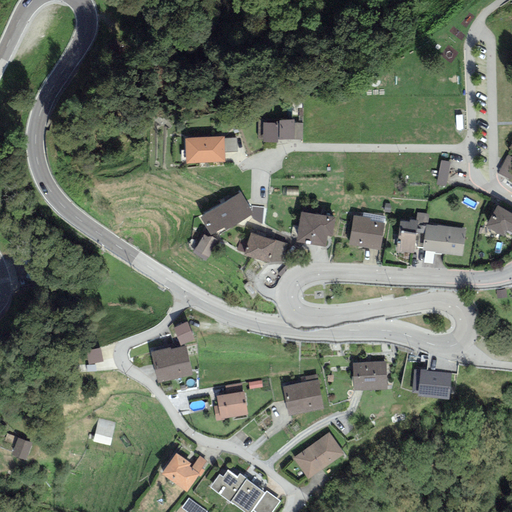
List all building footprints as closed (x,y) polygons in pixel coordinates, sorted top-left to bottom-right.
[(294,120),(279,120),(279,123),(263,123),(262,143),(277,143),(277,139),(294,139),(294,123),(294,120)] [(303,123),(294,123),(294,139),(303,139),(303,123)] [(224,136),(185,139),(186,164),(225,162),(225,153),(224,139),(224,136)] [(237,138),(224,139),(225,153),(237,152),(237,138)] [(511,157),(507,155),(498,174),(510,180),(511,176),(511,157)] [(437,183),(447,186),(453,162),(443,160),(437,183)] [(241,193),(198,216),(210,236),(224,228),(226,230),(252,214),(241,193)] [(511,213),(498,205),(485,226),(503,237),(507,230),(511,233),(511,213)] [(429,214),(417,212),(416,220),(417,220),(416,233),(425,234),(426,225),(428,225),(429,214)] [(335,217),(301,213),(296,243),(325,247),(327,236),(332,236),(335,217)] [(362,217),(353,216),(348,246),(380,251),(385,216),(363,213),(362,217)] [(409,222),(400,221),(396,251),(413,253),(416,233),(417,220),(416,220),(410,220),(409,222)] [(428,225),(426,225),(425,234),(423,250),(435,252),(435,254),(462,257),(465,228),(437,225),(437,226),(428,225)] [(262,237),(250,233),(244,255),(256,258),(262,237)] [(217,244),(204,235),(192,253),(206,262),(217,244)] [(275,240),(262,237),(256,258),(269,262),(275,240)] [(288,244),(275,240),(269,262),(281,266),(288,244)] [(187,322),(173,328),(180,346),(194,340),(187,322)] [(150,352),(158,383),(192,376),(186,346),(171,349),(170,348),(150,352)] [(100,349),(87,351),(89,363),(102,360),(100,349)] [(387,389),(385,362),(352,363),(353,391),(387,389)] [(452,374),(420,370),(414,370),(412,393),(418,394),(417,396),(449,399),(452,374)] [(288,416),(323,409),(316,374),(300,377),(301,383),(282,387),(288,416)] [(261,381),(248,383),(249,389),(262,387),(261,381)] [(247,415),(243,391),(216,396),(218,406),(220,419),(224,418),(247,415)] [(216,421),(224,420),(224,418),(220,419),(218,406),(213,406),(216,421)] [(115,423),(99,419),(93,442),(110,446),(115,423)] [(329,432),(293,458),(308,479),(344,453),(329,432)] [(18,438),(7,433),(4,442),(15,446),(18,438)] [(33,444),(18,438),(15,446),(11,455),(26,461),(33,444)] [(176,453),(161,474),(186,492),(199,474),(198,473),(191,468),(189,467),(191,464),(176,453)] [(200,456),(191,468),(198,473),(206,461),(200,456)] [(219,475),(210,487),(232,504),(233,504),(243,511),(250,511),(252,510),(265,493),(239,474),(236,477),(228,471),(223,477),(219,475)] [(266,491),(265,493),(252,510),(254,511),(272,511),(280,502),(266,491)] [(206,511),(207,511),(188,498),(181,508),(187,511),(206,511)]
